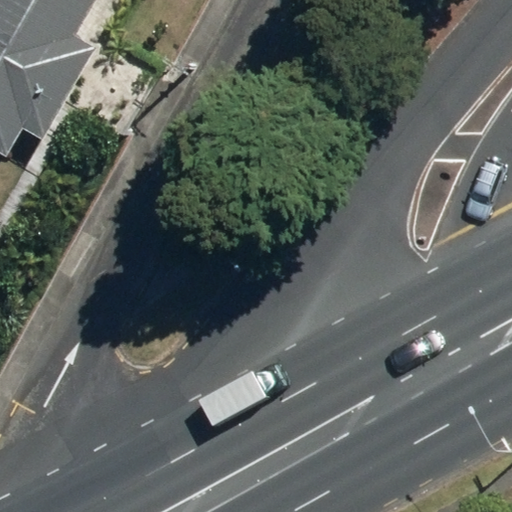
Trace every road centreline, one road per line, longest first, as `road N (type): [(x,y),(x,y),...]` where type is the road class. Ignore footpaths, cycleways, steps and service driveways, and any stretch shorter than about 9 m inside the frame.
road 1 (residential): [(511,63),(441,141),(394,241),(371,391)]
road 2 (primary): [(371,391),(169,511)]
road 3 (primary): [(511,318),(371,391)]
